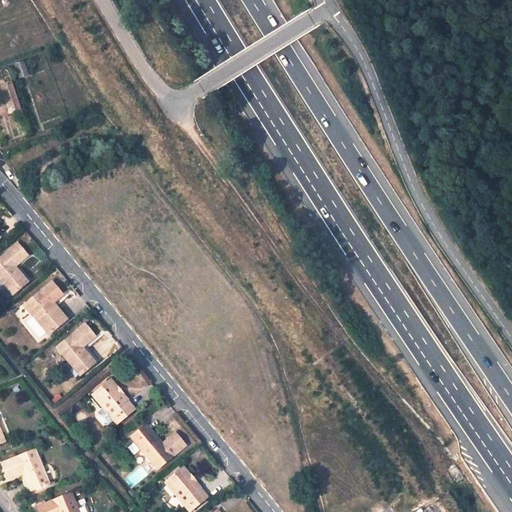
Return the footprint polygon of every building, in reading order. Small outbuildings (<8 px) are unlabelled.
[(15,112),(21,110),(12,84),(7,85),(15,112)] [(18,242),(0,257),(0,275),(14,292),(29,279),(14,261),(18,257),(21,261),(29,254),(18,242)] [(51,281),(25,302),(49,331),(64,319),(54,306),(64,297),(51,281)] [(88,321),(59,345),(82,373),(97,360),(82,341),(86,337),(89,340),(97,334),(88,321)] [(112,377),(94,393),(118,422),(137,406),(112,377)] [(147,422),(132,434),(159,466),(186,442),(176,430),(167,437),(171,442),(167,445),(147,422)] [(35,449),(1,464),(7,479),(15,475),(12,469),(19,466),(29,490),(49,482),(35,449)] [(185,465),(167,480),(191,509),(209,494),(185,465)] [(80,511),(72,493),(39,507),(40,511),(53,511),(57,511),(80,511)]
